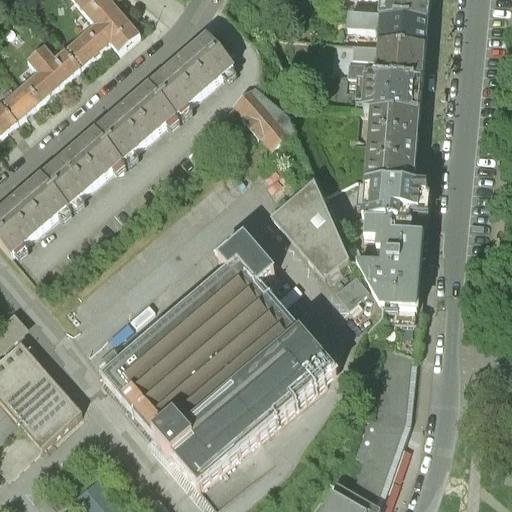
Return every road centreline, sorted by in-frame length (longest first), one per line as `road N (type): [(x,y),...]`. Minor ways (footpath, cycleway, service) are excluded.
road 1 (unclassified): [(421,511),(447,400),(477,0)]
road 2 (residential): [(0,196),(189,37),(210,0)]
